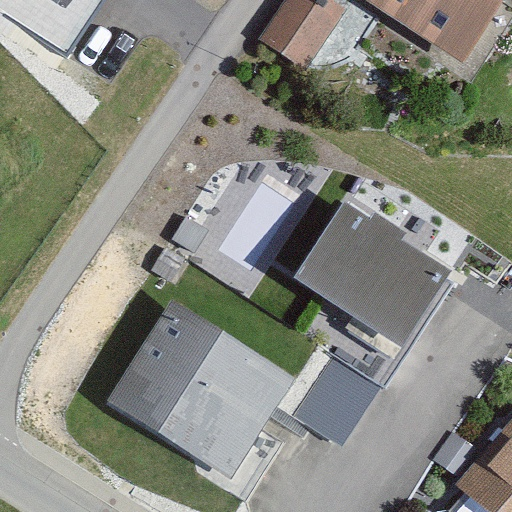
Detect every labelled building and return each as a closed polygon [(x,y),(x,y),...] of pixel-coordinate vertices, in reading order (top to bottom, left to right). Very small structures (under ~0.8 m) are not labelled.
[(349,14),(325,0),(297,0),(271,45),(315,71),(349,14)] [(511,0),(365,0),(366,1),(485,77),(511,34),(511,0)] [(404,229),(353,212),(309,287),(424,353),(465,282),(404,229)] [(302,383),(176,307),(114,409),(240,485),(302,383)] [(293,412),(347,445),(384,383),(329,351),(293,412)] [(511,511),(511,438),(462,495),(472,505),(465,511),(511,511)]
